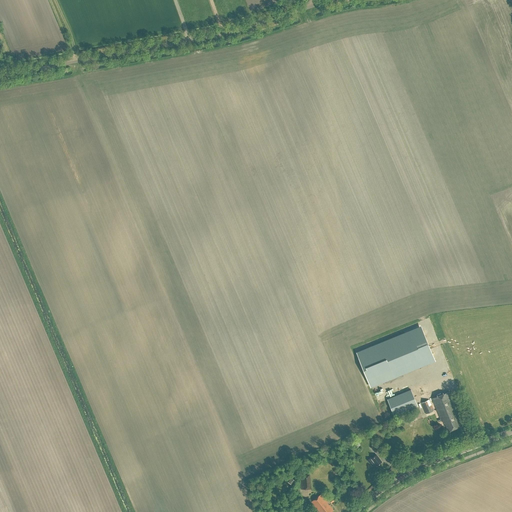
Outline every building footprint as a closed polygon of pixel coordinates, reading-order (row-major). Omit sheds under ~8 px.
[(369,383),(418,363),(408,336),(358,356),(369,383)] [(387,398),(394,416),(418,406),(411,389),(387,398)] [(449,391),(431,399),(433,404),(434,404),(441,422),(442,421),(443,424),(445,423),(446,428),(448,427),(449,431),(459,427),(456,421),(460,420),(451,398),(452,398),(449,391)] [(421,403),(425,414),(433,411),(429,400),(421,403)] [(376,455),(371,459),(370,458),(367,461),(371,466),(374,464),(376,466),(382,462),(376,455)] [(311,488),(310,474),(299,475),(301,489),(311,488)] [(329,505),(330,505),(321,494),(311,502),(319,511),(331,511),(333,511),(329,505)]
